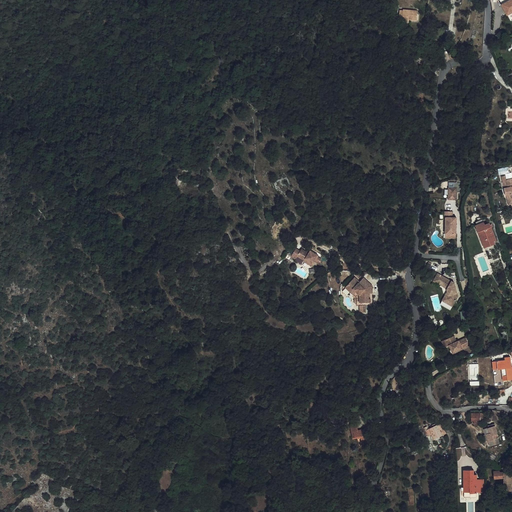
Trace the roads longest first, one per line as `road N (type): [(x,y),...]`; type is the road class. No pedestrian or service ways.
road 1 (residential): [(485,0),(485,60),(442,73),(409,265),(409,360)]
road 2 (residential): [(511,409),(442,411),(409,360)]
